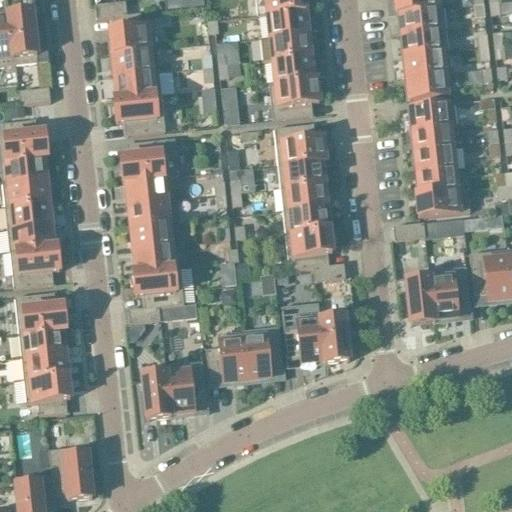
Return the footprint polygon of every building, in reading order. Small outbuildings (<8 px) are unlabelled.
[(180,0),(166,0),(168,11),(182,10),(180,0)] [(254,0),(257,20),(266,19),(307,14),(305,0),(303,1),(302,0),(254,0)] [(442,12),(441,0),(393,0),(395,17),(442,12)] [(482,8),(481,0),(471,0),(473,9),(482,8)] [(125,19),(124,5),(94,9),(95,22),(125,19)] [(489,19),(499,18),(497,5),(488,7),(489,19)] [(473,9),(474,22),(483,21),(482,8),(473,9)] [(445,34),(442,12),(395,17),(395,18),(399,17),(400,26),(397,26),(399,39),(445,34)] [(306,28),(308,28),(307,14),(266,19),(269,41),(309,37),(309,36),(307,37),(306,28)] [(21,17),(7,18),(13,69),(37,67),(47,66),(43,24),(32,25),(31,16),(28,16),(29,19),(21,20),(21,17)] [(152,30),(141,31),(139,17),(125,19),(95,22),(95,23),(111,22),(113,34),(108,34),(109,44),(107,44),(109,58),(155,53),(152,30)] [(7,18),(0,18),(0,70),(13,69),(7,18)] [(216,24),(206,25),(208,38),(217,37),(216,24)] [(447,55),(445,34),(399,39),(401,39),(402,47),(399,47),(401,60),(447,55)] [(502,49),(501,36),(491,37),(493,50),(502,49)] [(269,41),(259,43),(261,65),(271,64),(312,60),(310,46),(308,46),(307,38),(309,38),(309,37),(269,41)] [(487,51),(485,38),(476,39),(477,52),(487,51)] [(494,63),(504,62),(502,49),(493,50),(494,63)] [(479,65),(488,64),(487,51),(477,52),(479,65)] [(113,81),(157,76),(155,53),(109,58),(110,72),(112,72),(113,81)] [(449,76),(447,55),(401,60),(401,61),(403,61),(404,69),(402,69),(403,81),(449,76)] [(226,69),(225,56),(216,57),(217,70),(226,69)] [(211,71),(210,58),(200,59),(202,72),(211,71)] [(311,74),(313,73),(312,60),(271,64),(274,86),(268,87),(315,82),(312,82),(311,74)] [(228,82),(226,69),(217,70),(218,83),(228,82)] [(497,84),(506,83),(505,70),(495,71),(497,84)] [(212,84),(211,71),(202,72),(203,85),(212,84)] [(490,85),(489,72),(480,73),(481,86),(490,85)] [(160,99),(157,76),(113,81),(116,103),(112,103),(112,104),(160,99)] [(452,99),(449,76),(403,81),(403,82),(406,82),(407,90),(404,90),(406,104),(452,99)] [(318,106),(318,103),(314,104),(313,97),(317,96),(315,82),(268,87),(272,125),(311,120),(310,107),(318,106)] [(48,92),(17,95),(19,110),(49,106),(48,92)] [(160,99),(112,104),(115,128),(123,127),(124,140),(164,136),(160,99)] [(455,129),(453,107),(407,112),(408,126),(410,125),(411,133),(409,134),(455,129)] [(500,112),(501,124),(510,123),(509,111),(500,112)] [(486,126),(495,125),(494,112),(484,113),(486,126)] [(237,113),(222,114),(224,128),(239,126),(237,113)] [(43,161),(46,161),(44,137),(36,137),(34,124),(0,127),(0,165),(43,161)] [(312,128),(273,133),(277,170),(324,165),(322,141),(314,142),(312,128)] [(451,152),(449,131),(455,130),(455,129),(409,134),(410,147),(413,147),(414,155),(411,155),(411,156),(451,152)] [(511,145),(511,138),(511,132),(502,133),(503,146),(511,145)] [(497,147),(496,134),(486,135),(488,148),(497,147)] [(165,144),(125,148),(127,162),(119,162),(121,186),(169,181),(165,144)] [(505,159),(511,158),(511,145),(503,146),(505,159)] [(499,159),(497,147),(488,148),(489,160),(499,159)] [(454,173),(451,152),(411,156),(413,168),(415,168),(416,176),(414,176),(414,177),(454,173)] [(236,153),(225,155),(227,173),(238,172),(236,153)] [(45,184),(43,161),(0,165),(0,176),(1,188),(45,184)] [(325,187),(324,174),(322,174),(321,166),(324,165),(277,170),(279,192),(325,187)] [(456,195),(454,173),(414,177),(415,190),(417,190),(418,198),(415,198),(415,199),(456,195)] [(505,190),(503,177),(494,178),(495,191),(505,190)] [(171,204),(169,181),(121,186),(121,187),(125,186),(127,209),(171,204)] [(47,206),(45,184),(1,188),(4,211),(47,206)] [(239,197),(238,184),(229,185),(230,198),(239,197)] [(224,198),(223,185),(213,186),(215,199),(224,198)] [(327,201),(325,187),(279,192),(282,215),(328,210),(325,210),(325,202),(327,201)] [(506,203),(505,190),(495,191),(496,204),(506,203)] [(466,193),(456,195),(415,199),(417,222),(468,216),(466,193)] [(230,198),(231,211),(241,210),(239,197),(230,198)] [(215,199),(216,212),(225,211),(224,198),(215,199)] [(171,204),(127,209),(130,231),(168,227),(177,226),(179,226),(176,203),(171,204)] [(47,206),(4,211),(6,234),(50,229),(47,206)] [(330,233),(329,219),(326,219),(326,211),(328,211),(328,210),(282,215),(284,238),(330,233)] [(130,231),(132,254),(170,250),(179,249),(177,226),(168,227),(130,231)] [(393,245),(424,242),(422,227),(392,230),(393,245)] [(50,229),(6,234),(9,256),(52,251),(50,229)] [(244,242),(243,230),(233,231),(235,243),(244,242)] [(219,245),(229,244),(227,231),(218,232),(219,245)] [(332,247),(330,233),(284,238),(288,275),(312,273),(343,269),(342,268),(327,270),(326,257),(331,257),(329,247),(332,247)] [(178,272),(178,271),(172,272),(170,250),(132,254),(135,276),(131,276),(131,277),(178,272)] [(52,289),(51,276),(59,275),(56,251),(52,251),(9,256),(13,293),(52,289)] [(236,252),(227,253),(228,266),(238,265),(236,252)] [(511,305),(505,254),(468,258),(473,300),(486,298),(487,305),(497,304),(497,307),(511,305)] [(246,266),(234,267),(235,280),(248,278),(246,266)] [(314,286),(344,283),(343,269),(312,273),(314,286)] [(469,313),(464,271),(427,275),(433,327),(447,325),(446,322),(456,321),(455,314),(469,313)] [(178,272),(131,277),(134,301),(142,300),(143,312),(127,314),(127,315),(157,312),(167,311),(183,309),(178,272)] [(409,329),(433,327),(427,275),(404,278),(409,329)] [(61,335),(65,334),(62,310),(54,311),(53,297),(13,301),(18,339),(61,334),(61,335)] [(167,311),(157,312),(159,325),(169,324),(167,311)] [(128,328),(159,325),(157,312),(127,315),(128,328)] [(345,365),(347,365),(342,313),(318,316),(324,367),(338,366),(337,363),(345,362),(345,365)] [(324,367),(318,316),(317,316),(318,323),(295,326),(296,333),(283,334),(286,362),(299,360),(300,367),(310,366),(310,369),(324,367)] [(246,387),(259,385),(259,383),(269,382),(268,375),(282,373),(277,332),(240,336),(246,387)] [(64,357),(61,335),(61,334),(18,339),(20,361),(64,357)] [(246,387),(240,336),(217,338),(218,352),(205,354),(208,381),(221,380),(222,387),(232,386),(232,388),(246,387)] [(64,357),(20,361),(22,384),(69,379),(67,365),(65,365),(64,357)] [(169,421),(183,420),(183,417),(193,416),(192,409),(205,408),(201,366),(164,370),(169,421)] [(169,421),(164,370),(140,373),(146,424),(148,424),(148,421),(155,420),(155,423),(169,421)] [(69,379),(22,384),(25,408),(36,407),(38,420),(66,417),(64,403),(69,403),(67,393),(70,393),(69,379)] [(54,497),(66,496),(67,504),(91,502),(85,450),(48,455),(52,492),(53,491),(54,497)] [(18,511),(55,511),(54,497),(53,491),(52,492),(39,493),(38,479),(14,482),(17,511),(18,511)]
